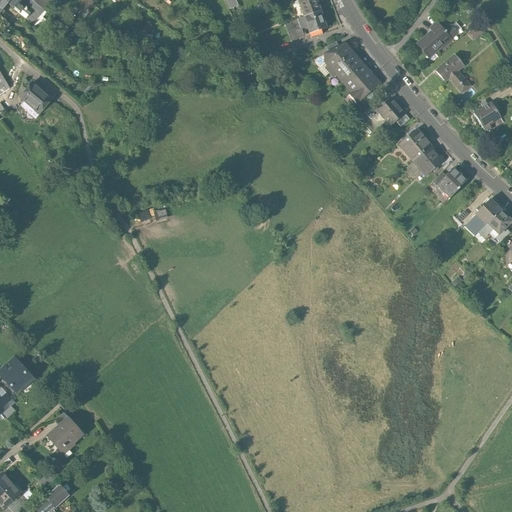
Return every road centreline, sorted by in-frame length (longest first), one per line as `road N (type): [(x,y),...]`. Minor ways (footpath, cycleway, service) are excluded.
road 1 (track): [(268,511),(130,231),(101,193),(73,106),(0,43)]
road 2 (residential): [(511,197),(403,90),(343,0)]
road 3 (track): [(511,399),(446,495),(400,511)]
